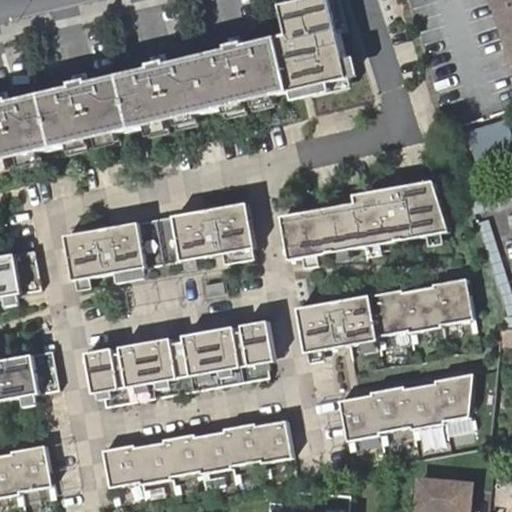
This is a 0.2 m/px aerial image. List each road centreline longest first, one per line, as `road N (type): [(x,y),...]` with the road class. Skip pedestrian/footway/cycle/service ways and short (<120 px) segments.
road 1 (residential): [(257,165),(302,390),(84,433),(49,210)]
road 2 (residential): [(257,165),(367,141),(394,123),(395,99),(365,0)]
road 3 (unknown): [(71,344),(285,305)]
road 4 (residential): [(49,210),(257,165)]
